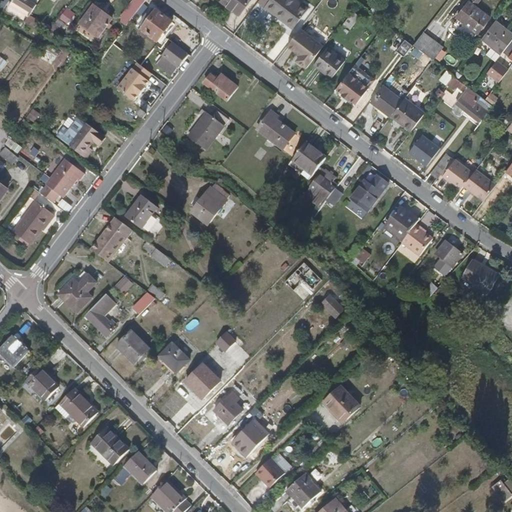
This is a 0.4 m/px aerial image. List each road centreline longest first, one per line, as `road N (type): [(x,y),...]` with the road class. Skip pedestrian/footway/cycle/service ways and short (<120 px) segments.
road 1 (residential): [(215,39),(511,253)]
road 2 (residential): [(215,39),(21,292)]
road 3 (residential): [(21,292),(240,511)]
